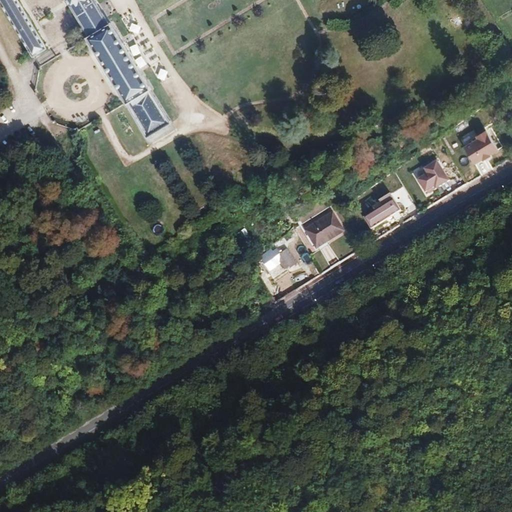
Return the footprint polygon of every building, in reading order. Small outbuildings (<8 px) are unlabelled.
[(70,0),(92,34),(90,36),(101,54),(100,55),(102,59),(104,58),(115,77),(114,78),(117,82),(118,82),(129,100),(150,135),(173,121),(154,86),(155,86),(153,83),(152,83),(142,66),(143,66),(141,62),(140,63),(130,45),(129,43),(128,41),(127,41),(116,20),(112,22),(99,0),(2,0),(36,54),(50,46),(22,0),(70,0)] [(502,147),(490,127),(475,136),(479,141),(468,148),(477,162),(502,147)] [(450,180),(438,160),(425,168),(428,174),(419,180),(427,194),(450,180)] [(401,210),(394,199),(366,216),(373,227),(401,210)] [(346,230),(333,210),(305,228),(318,248),(346,230)] [(283,241),(276,245),(280,252),(287,248),(283,241)] [(268,256),(264,258),(271,269),(275,267),(276,269),(286,262),(277,248),(267,254),(268,256)]
